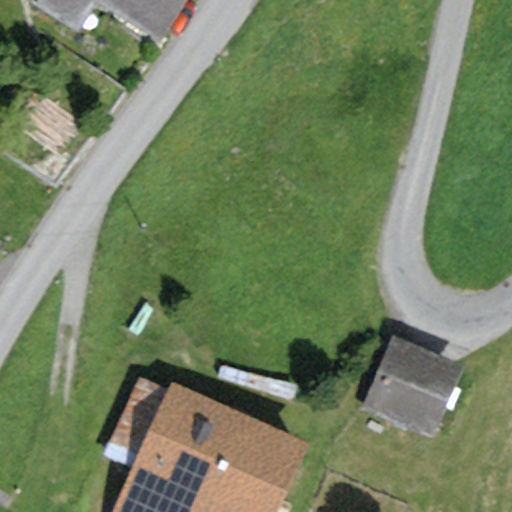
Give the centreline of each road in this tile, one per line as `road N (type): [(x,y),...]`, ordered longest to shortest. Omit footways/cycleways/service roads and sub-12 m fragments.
road 1 (residential): [(0,332),(230,0)]
road 2 (track): [(460,0),(406,212),(405,251),(411,280),(432,304),(466,316),(511,298)]
